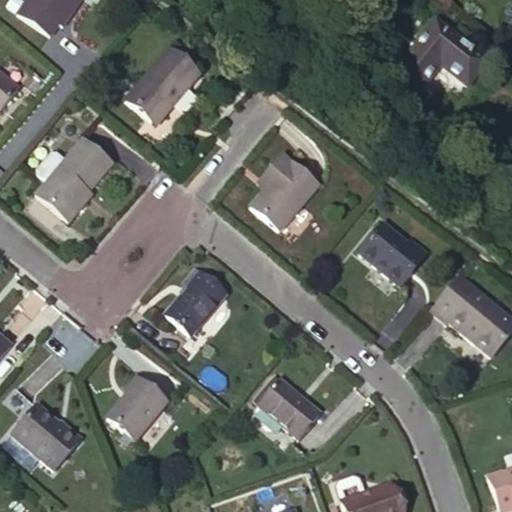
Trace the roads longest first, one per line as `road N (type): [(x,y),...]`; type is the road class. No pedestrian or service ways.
road 1 (residential): [(174,213),(400,401),(444,511)]
road 2 (residential): [(0,238),(81,305),(166,206),(174,213)]
road 3 (residential): [(174,213),(273,94)]
